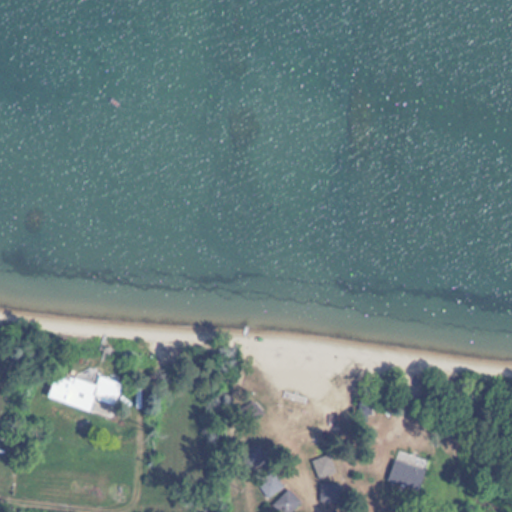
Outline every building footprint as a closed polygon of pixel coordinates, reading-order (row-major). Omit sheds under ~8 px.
[(38,398),(83,412),(87,400),(108,406),(115,384),(92,377),(90,385),(65,377),(64,382),(45,376),(38,398)] [(231,415),(246,428),(260,412),(246,399),(231,415)] [(242,469),(262,462),(255,444),(236,451),(242,469)] [(330,473),(326,455),(308,459),(313,478),(330,473)] [(384,481),(416,491),(423,470),(391,460),(384,481)] [(265,498),(279,486),(269,475),(255,487),(265,498)] [(267,506),(273,511),(289,511),(298,503),(284,489),(267,506)]
